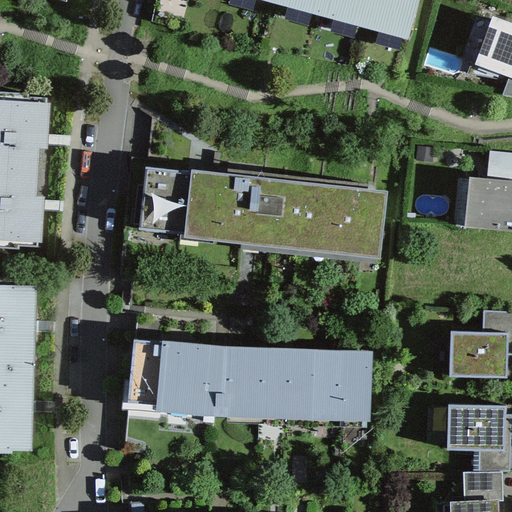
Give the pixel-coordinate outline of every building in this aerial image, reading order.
[(274,0),(408,36),(417,0),(274,0)] [(511,25),(496,19),(480,62),(510,74),(511,74),(511,25)] [(511,74),(510,74),(502,95),(511,96),(511,74)] [(0,168),(35,170),(36,144),(44,145),(47,98),(28,97),(29,93),(0,91),(0,168)] [(511,152),(490,150),(487,181),(510,183),(511,183),(511,152)] [(379,255),(386,193),(146,166),(139,228),(379,255)] [(0,168),(0,246),(19,247),(19,243),(38,244),(41,198),(33,197),(35,170),(0,168)] [(468,226),(511,230),(511,192),(509,192),(510,183),(487,181),(473,179),(468,226)] [(0,366),(33,367),(35,286),(17,285),(17,278),(0,277),(0,366)] [(483,331),(509,331),(511,331),(511,309),(484,309),(483,331)] [(483,331),(451,330),(450,375),(508,376),(509,331),(483,331)] [(217,346),(134,338),(129,400),(212,408),(212,403),(227,404),(227,412),(369,418),(372,356),(217,351),(217,346)] [(0,366),(0,450),(12,451),(12,447),(31,448),(33,367),(0,366)] [(508,404),(450,403),(449,448),(480,449),(507,449),(508,404)] [(511,449),(507,449),(480,449),(480,470),(500,470),(511,470),(511,449)] [(500,470),(480,470),(468,470),(468,500),(495,500),(501,500),(500,470)] [(495,511),(495,500),(468,500),(458,501),(458,511),(495,511)]
